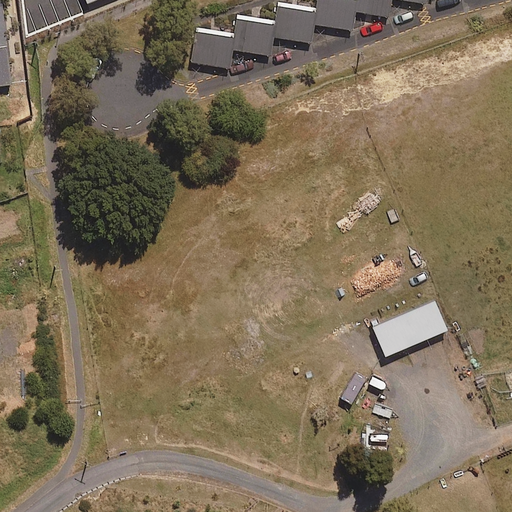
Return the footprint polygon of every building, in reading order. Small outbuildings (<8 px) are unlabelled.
[(78,19),(70,0),(18,0),(34,38),(78,19)] [(351,26),(353,8),(353,0),(315,0),(315,5),(313,23),(351,26)] [(385,11),(386,0),(353,0),(353,8),(385,11)] [(311,41),(313,23),(315,5),(274,1),(273,16),(271,37),(311,41)] [(0,12),(0,85),(9,84),(0,12)] [(270,51),(271,37),(273,16),(235,13),(233,32),(232,48),(270,51)] [(230,67),(232,48),(233,32),(192,26),(188,63),(230,67)] [(382,352),(444,326),(432,298),(370,323),(382,352)]
